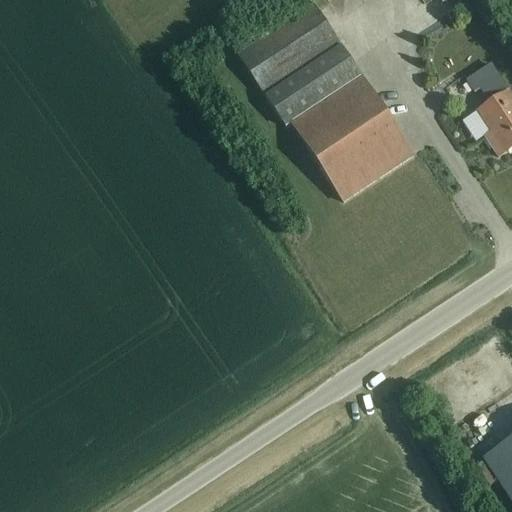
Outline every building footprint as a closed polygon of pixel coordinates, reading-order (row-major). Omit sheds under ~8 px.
[(238,57),(265,98),(340,49),(313,7),(238,57)] [(285,129),(291,125),(361,80),(340,49),(265,98),(285,129)] [(511,149),(511,98),(491,67),(467,82),(474,94),(480,90),(490,105),(477,114),(491,134),(485,138),(498,159),(511,149)] [(361,80),(291,125),(343,204),(412,158),(361,80)] [(465,429),(464,447),(478,448),(479,430),(465,429)] [(511,442),(484,461),(511,503),(511,442)]
